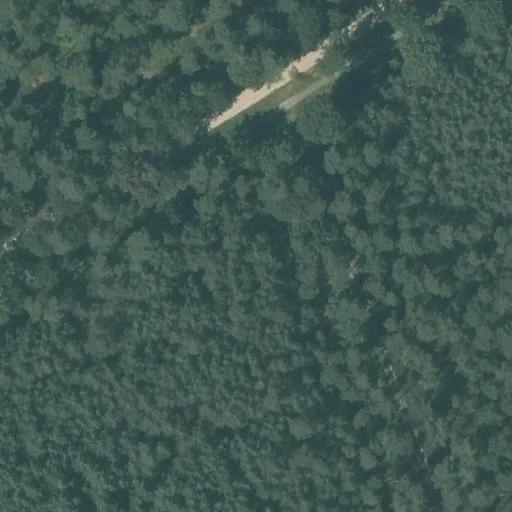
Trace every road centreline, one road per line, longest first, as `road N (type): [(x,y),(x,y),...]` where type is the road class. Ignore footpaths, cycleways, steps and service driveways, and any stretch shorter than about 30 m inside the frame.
road 1 (track): [(0,257),(406,0)]
road 2 (track): [(439,511),(283,105)]
